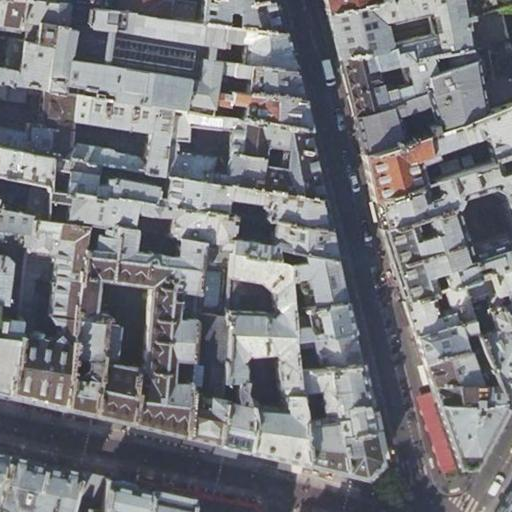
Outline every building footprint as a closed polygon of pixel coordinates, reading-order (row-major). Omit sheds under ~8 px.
[(0,0),(0,27),(4,28),(2,38),(49,45),(41,88),(167,107),(196,111),(197,105),(209,107),(212,91),(215,71),(217,60),(217,59),(216,58),(219,44),(87,22),(90,6),(43,0),(0,0)] [(43,0),(90,6),(115,9),(116,0),(43,0)] [(116,0),(115,9),(192,19),(195,1),(190,0),(116,0)] [(201,0),(198,20),(280,31),(279,30),(271,0),(201,0)] [(323,0),(326,12),(376,0),(323,0)] [(376,0),(326,12),(328,21),(337,58),(393,45),(395,51),(408,48),(411,58),(428,55),(441,53),(470,47),(465,19),(478,15),(475,0),(376,0)] [(511,0),(475,0),(478,15),(497,8),(511,5),(511,0)] [(192,19),(115,9),(90,6),(87,22),(219,44),(216,58),(217,59),(217,60),(293,72),(285,36),(284,32),(280,31),(198,20),(192,19)] [(385,107),(352,115),(356,132),(361,153),(404,139),(398,121),(395,114),(428,104),(434,122),(426,124),(429,130),(459,120),(509,104),(511,102),(511,67),(497,8),(478,15),(465,19),(470,47),(441,53),(428,55),(432,69),(432,70),(423,73),(426,89),(384,104),(385,107)] [(0,81),(13,84),(41,88),(49,45),(2,38),(0,37),(0,81)] [(411,58),(408,48),(395,51),(393,45),(337,58),(345,86),(346,92),(352,115),(385,107),(384,104),(426,89),(423,73),(432,70),(432,69),(428,55),(411,58)] [(296,86),(293,72),(217,60),(215,71),(225,73),(242,75),(241,84),(234,83),(232,91),(299,99),(296,86)] [(223,90),(225,73),(215,71),(212,91),(224,92),(225,90),(223,90)] [(24,131),(0,126),(0,144),(48,153),(96,162),(161,173),(167,107),(41,88),(13,84),(0,81),(0,98),(26,103),(28,93),(41,94),(37,125),(26,122),(24,131)] [(232,91),(225,90),(224,92),(212,91),(209,107),(197,105),(196,111),(221,115),(223,115),(225,101),(239,103),(237,118),(306,129),(305,126),(299,99),(232,91)] [(511,153),(511,117),(509,104),(459,120),(429,130),(404,139),(361,153),(365,171),(371,200),(373,199),(422,183),(416,157),(476,134),(483,140),(490,161),(495,159),(507,155),(511,153)] [(221,115),(196,111),(167,107),(161,173),(168,174),(211,182),(212,172),(215,155),(175,148),(177,137),(184,138),(186,123),(220,127),(221,115)] [(220,127),(229,128),(221,173),(212,172),(211,182),(322,201),(316,174),(306,129),(237,118),(232,117),(225,116),(223,115),(221,115),(220,127)] [(45,220),(46,185),(48,153),(0,144),(0,206),(30,212),(29,218),(45,220)] [(93,181),(96,162),(48,153),(46,185),(162,204),(164,195),(155,193),(156,186),(153,183),(109,174),(108,181),(93,181)] [(444,176),(453,202),(380,227),(390,257),(403,299),(404,301),(459,281),(487,272),(511,263),(511,153),(507,155),(510,167),(499,171),(495,159),(490,161),(444,176)] [(322,201),(211,182),(168,174),(164,195),(162,204),(223,213),(226,196),(261,202),(260,205),(246,203),(244,209),(236,208),(235,215),(236,216),(272,221),(329,230),(326,218),(322,201)] [(444,176),(422,183),(373,199),(373,200),(378,217),(380,227),(453,202),(444,176)] [(223,213),(162,204),(46,185),(45,220),(83,224),(84,219),(111,221),(209,238),(199,245),(230,249),(276,258),(276,247),(288,250),(336,260),(332,245),(329,230),(272,221),(270,235),(254,231),(253,239),(233,236),(236,216),(235,215),(223,213)] [(0,240),(25,244),(29,218),(30,212),(0,206),(0,393),(3,394),(16,318),(0,315),(0,300),(2,301),(7,259),(1,253),(0,253),(0,240)] [(45,220),(29,218),(25,244),(16,318),(3,394),(26,400),(60,408),(65,405),(86,253),(83,224),(77,225),(45,220)] [(86,253),(65,405),(69,406),(96,413),(115,417),(191,435),(199,245),(209,238),(111,221),(110,232),(103,231),(101,246),(90,243),(89,244),(86,253)] [(222,378),(230,249),(199,245),(191,435),(194,439),(210,443),(214,444),(218,396),(222,378)] [(289,304),(288,250),(276,247),(276,258),(230,249),(222,378),(243,379),(244,379),(245,365),(241,359),(246,354),(247,354),(247,355),(248,355),(249,355),(269,353),(270,353),(271,353),(272,352),(272,351),(277,357),(277,358),(276,361),(275,363),(275,364),(275,366),(278,388),(280,392),(298,392),(295,369),(292,337),(289,304)] [(340,281),(336,260),(288,250),(289,304),(345,299),(340,281)] [(511,263),(487,272),(511,340),(511,263)] [(511,340),(487,272),(459,281),(470,315),(479,344),(494,383),(499,400),(501,407),(511,387),(511,340)] [(470,315),(459,281),(404,301),(402,301),(408,319),(413,335),(470,315)] [(345,299),(289,304),(292,337),(352,331),(349,317),(345,299)] [(479,344),(470,315),(413,335),(419,352),(423,364),(479,344)] [(352,331),(292,337),(295,369),(359,363),(356,351),(352,331)] [(494,383),(479,344),(423,364),(425,373),(429,384),(494,383)] [(359,363),(295,369),(298,392),(303,465),(326,470),(364,479),(381,461),(380,454),(372,420),(370,411),(361,372),(359,363)] [(243,383),(243,379),(222,378),(218,396),(214,444),(240,450),(245,451),(248,414),(243,389),(243,383)] [(298,392),(280,392),(280,406),(254,406),(254,397),(250,392),(252,392),(251,382),(243,383),(243,389),(248,414),(245,451),(271,457),(303,465),(298,392)] [(499,400),(494,383),(429,384),(432,393),(435,403),(499,400)] [(501,407),(499,400),(435,403),(445,433),(459,472),(466,471),(484,437),(501,407)] [(66,511),(78,470),(66,467),(5,453),(4,453),(0,476),(0,511),(66,511)] [(100,475),(78,470),(66,511),(86,511),(88,506),(101,509),(106,476),(100,475)] [(126,481),(106,476),(101,509),(100,511),(144,511),(149,486),(126,481)] [(169,490),(149,486),(144,511),(189,511),(192,496),(169,490)] [(511,511),(511,486),(511,488),(506,496),(497,511),(511,511)] [(247,508),(192,496),(189,511),(254,511),(252,509),(247,508)]
